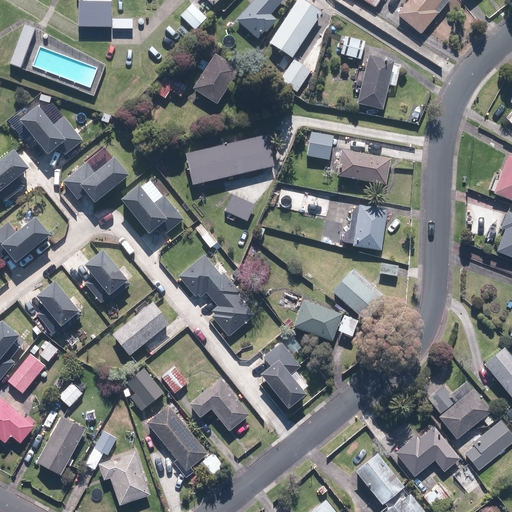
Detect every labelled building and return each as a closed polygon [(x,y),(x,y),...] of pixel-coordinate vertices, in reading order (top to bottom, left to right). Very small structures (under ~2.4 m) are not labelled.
[(112,0),(106,0),(79,0),(79,27),(112,28),(112,0)] [(254,0),(235,21),(256,40),(263,32),(264,33),(276,21),(269,16),(283,0),(254,0)] [(267,44),(290,60),(319,15),(296,0),(267,44)] [(408,0),(396,15),(418,34),(448,0),(408,0)] [(192,4),(179,18),(194,31),(207,18),(192,4)] [(37,30),(24,25),(8,65),(21,70),(37,30)] [(362,43),(342,38),(338,56),(358,60),(362,43)] [(216,104),(236,71),(213,58),(193,91),(216,104)] [(356,104),(380,110),(392,64),(368,58),(356,104)] [(279,82),(298,92),(307,73),(289,64),(279,82)] [(188,88),(166,74),(154,94),(165,100),(169,93),(181,100),(188,88)] [(33,108),(15,123),(44,158),(55,149),(61,156),(80,141),(61,118),(49,128),(33,108)] [(305,157),(326,161),(330,138),(308,134),(305,157)] [(265,136),(183,156),(190,186),(272,167),(265,136)] [(383,186),(388,160),(339,150),(334,177),(383,186)] [(11,153),(0,161),(0,200),(3,204),(23,189),(15,178),(25,170),(11,153)] [(511,201),(511,159),(506,157),(492,194),(511,201)] [(89,205),(125,177),(110,159),(91,173),(84,164),(60,183),(75,202),(82,196),(89,205)] [(134,187),(117,201),(146,236),(156,228),(163,237),(183,221),(163,196),(150,207),(134,187)] [(299,212),(325,217),(330,195),(303,189),(299,212)] [(230,196),(223,212),(246,222),(253,206),(230,196)] [(351,246),(378,251),(385,213),(358,208),(351,246)] [(497,229),(502,231),(501,235),(494,253),(511,260),(511,215),(508,214),(503,213),(497,229)] [(0,259),(8,253),(16,263),(50,236),(35,217),(16,232),(8,223),(0,229),(0,259)] [(84,284),(99,304),(107,298),(106,297),(123,283),(99,252),(81,266),(90,279),(84,284)] [(210,318),(227,337),(253,316),(236,296),(239,294),(221,274),(219,276),(202,256),(176,278),(193,297),(196,295),(199,298),(204,294),(215,307),(210,311),(213,315),(210,318)] [(395,267),(379,265),(378,276),(395,277),(395,267)] [(367,320),(383,302),(348,271),(332,290),(367,320)] [(38,314),(54,334),(61,328),(60,326),(78,312),(53,282),(35,296),(45,308),(38,314)] [(332,341),(342,313),(303,301),(294,328),(332,341)] [(150,304),(110,336),(127,356),(166,325),(150,304)] [(355,323),(341,318),(336,334),(350,338),(355,323)] [(1,322),(0,323),(0,381),(25,351),(14,342),(18,336),(1,322)] [(44,344),(37,355),(46,361),(54,350),(44,344)] [(286,377),(298,367),(279,344),(262,358),(269,366),(256,376),(283,410),(301,395),(286,377)] [(511,362),(501,349),(481,366),(511,402),(511,362)] [(29,356),(6,382),(20,394),(43,368),(29,356)] [(187,383),(173,367),(160,379),(174,394),(187,383)] [(164,393),(144,368),(126,382),(134,393),(130,396),(142,411),(164,393)] [(197,396),(198,396),(187,405),(198,418),(209,410),(227,432),(247,416),(217,380),(197,396)] [(72,384),(58,398),(66,407),(80,393),(72,384)] [(436,418),(454,440),(488,412),(470,391),(436,418)] [(0,400),(0,442),(3,444),(9,437),(18,445),(32,428),(0,400)] [(165,407),(145,424),(184,472),(205,455),(165,407)] [(59,419),(35,464),(59,476),(83,431),(59,419)] [(511,442),(511,437),(498,422),(470,446),(487,464),(511,442)] [(396,459),(402,466),(412,478),(433,462),(431,460),(431,459),(442,472),(457,460),(446,447),(447,446),(431,428),(416,440),(416,441),(412,437),(392,454),(396,459)] [(92,448),(106,456),(115,439),(101,431),(92,448)] [(109,479),(118,506),(148,497),(134,454),(97,466),(102,481),(109,479)] [(353,471),(381,505),(401,488),(374,454),(353,471)] [(424,498),(435,511),(444,511),(441,508),(452,500),(439,485),(424,498)] [(317,490),(321,495),(326,491),(322,486),(317,490)] [(477,498),(482,503),(492,495),(487,489),(477,498)] [(420,511),(407,495),(398,501),(397,500),(382,511),(420,511)] [(333,511),(324,500),(310,511),(333,511)]
